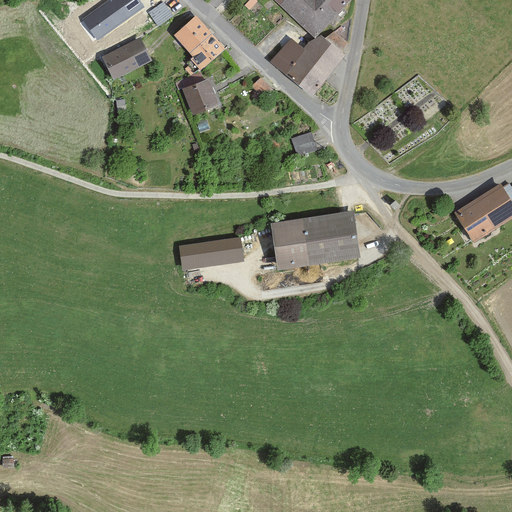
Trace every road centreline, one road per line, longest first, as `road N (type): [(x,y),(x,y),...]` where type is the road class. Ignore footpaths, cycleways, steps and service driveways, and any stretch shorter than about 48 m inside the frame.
road 1 (track): [(367,172),(282,193),(121,198),(0,159)]
road 2 (unclassified): [(367,172),(373,196),(474,310),(511,370)]
road 3 (residential): [(194,0),(339,124)]
road 4 (tertiary): [(511,166),(431,188),(367,172)]
road 5 (tertiary): [(363,0),(339,124)]
